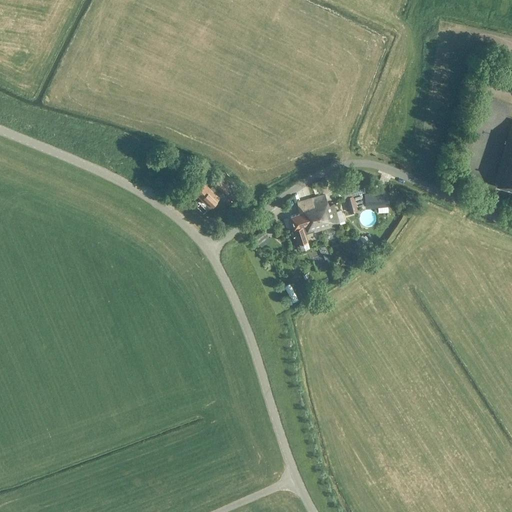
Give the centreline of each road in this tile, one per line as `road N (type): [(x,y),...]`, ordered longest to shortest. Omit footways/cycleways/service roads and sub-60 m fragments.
road 1 (unclassified): [(511,224),(356,163),(314,175),(206,249)]
road 2 (tertiary): [(312,511),(246,328),(206,249)]
road 3 (tertiary): [(206,249),(138,191),(0,130)]
